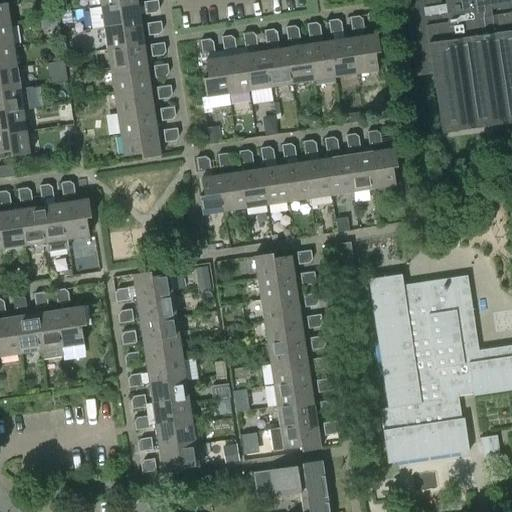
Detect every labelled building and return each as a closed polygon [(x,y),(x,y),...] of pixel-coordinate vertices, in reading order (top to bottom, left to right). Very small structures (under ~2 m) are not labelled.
[(119,10),(138,7),(136,0),(99,0),(100,7),(119,5),(119,10)] [(511,0),(403,0),(415,77),(433,75),(442,134),(511,123),(511,0)] [(157,1),(143,3),(145,15),(155,13),(159,9),(157,1)] [(0,26),(10,25),(7,4),(0,4),(0,26)] [(144,50),(138,7),(119,10),(119,5),(100,7),(107,50),(125,47),(126,52),(144,50)] [(358,17),(349,18),(352,32),(363,30),(362,19),(358,17)] [(337,20),(328,21),(330,35),(342,33),(340,22),(337,20)] [(161,22),(146,24),(148,36),(159,35),(162,31),(161,22)] [(316,23),(306,25),(309,39),(321,37),(319,26),(316,23)] [(0,48),(13,47),(10,25),(0,26),(0,48)] [(294,27),(285,28),(287,42),(299,40),(298,29),(294,27)] [(273,30),(264,31),(266,45),(278,44),(276,32),(273,30)] [(251,33),(242,35),(245,49),(257,47),(255,36),(251,33)] [(377,35),(356,38),(359,56),(354,57),(357,75),(378,72),(375,55),(380,54),(377,35)] [(230,37),(221,38),(223,52),(235,50),(233,39),(230,37)] [(356,38),(334,41),(337,60),(332,60),(335,79),(357,75),(354,57),(359,56),(356,38)] [(209,40),(200,42),(202,55),(214,54),(212,42),(209,40)] [(334,41),(313,45),(316,63),(311,64),(314,82),(335,79),(332,60),(337,60),(334,41)] [(164,44),(150,46),(151,58),(162,56),(165,52),(164,44)] [(313,45),(292,48),(294,66),(290,67),(292,85),(314,82),(311,64),(316,63),(313,45)] [(0,70),(16,68),(13,47),(0,48),(0,70)] [(125,47),(107,50),(110,72),(128,69),(129,74),(147,71),(144,50),(126,52),(125,47)] [(292,48),(270,51),(273,69),(268,70),(271,89),(292,85),(290,67),(294,66),(292,48)] [(270,51),(249,55),(252,73),(247,74),(250,92),(271,89),(268,70),(273,69),(270,51)] [(249,55),(228,58),(230,76),(226,77),(228,95),(250,92),(247,74),(252,73),(249,55)] [(230,76),(228,58),(206,61),(208,79),(203,79),(206,99),(228,95),(226,77),(230,76)] [(167,65),(153,67),(155,79),(165,78),(168,74),(167,65)] [(20,90),(16,68),(0,70),(0,88),(1,88),(1,93),(20,90)] [(128,69),(110,72),(113,93),(131,90),(132,95),(151,92),(147,71),(129,74),(128,69)] [(170,86),(156,89),(158,101),(168,99),(172,95),(170,86)] [(32,88),(20,90),(1,93),(1,88),(0,88),(0,110),(4,110),(5,114),(23,112),(35,110),(32,88)] [(154,114),(151,92),(132,95),(131,90),(113,93),(116,114),(135,112),(135,116),(154,114)] [(174,108),(160,110),(161,122),(172,120),(175,117),(174,108)] [(26,133),(23,112),(5,114),(4,110),(0,110),(0,132),(7,131),(8,136),(26,133)] [(135,112),(116,114),(120,136),(138,133),(139,138),(157,135),(154,114),(135,116),(135,112)] [(267,115),(263,120),(264,132),(276,131),(273,114),(267,115)] [(312,117),(307,120),(309,126),(314,128),(319,124),(318,118),(312,117)] [(209,128),(205,129),(208,145),(211,145),(212,144),(220,143),(218,127),(209,128)] [(177,129),(163,131),(165,143),(175,142),(178,138),(177,129)] [(7,131),(0,132),(0,154),(10,153),(11,158),(30,155),(26,133),(8,136),(7,131)] [(376,131),(367,133),(369,147),(381,145),(379,134),(376,131)] [(160,157),(157,135),(139,138),(138,133),(120,136),(123,158),(141,155),(142,160),(160,157)] [(354,135),(345,136),(347,150),(359,148),(358,137),(354,135)] [(333,138),(324,140),(326,153),(338,151),(336,140),(333,138)] [(312,141),(302,143),(305,157),(317,155),(315,144),(312,141)] [(290,145),(281,146),(283,160),(295,158),(293,147),(290,145)] [(269,148),(260,149),(262,163),(274,161),(272,150),(269,148)] [(394,149),(373,152),(375,170),(371,171),(373,190),(395,186),(393,168),(397,168),(394,149)] [(247,151),(238,153),(241,167),(252,165),(251,154),(247,151)] [(373,152),(351,155),(354,174),(349,174),(352,193),(373,190),(371,171),(375,170),(373,152)] [(226,155),(217,156),(219,170),(231,168),(229,157),(226,155)] [(351,155),(330,159),(333,177),(328,178),(331,196),(352,193),(349,174),(354,174),(351,155)] [(205,158),(196,159),(198,173),(210,171),(208,160),(205,158)] [(330,159),(308,162),(311,180),(307,181),(309,199),(331,196),(328,178),(333,177),(330,159)] [(308,162),(287,165),(290,183),(285,184),(288,202),(309,199),(307,181),(311,180),(308,162)] [(287,165),(266,168),(268,187),(264,187),(267,206),(288,202),(285,184),(290,183),(287,165)] [(12,166),(0,167),(0,179),(14,177),(12,166)] [(266,168),(244,171),(247,190),(242,190),(245,209),(267,206),(264,187),(268,187),(266,168)] [(244,171),(223,175),(226,193),(221,194),(224,212),(245,209),(242,190),(247,190),(244,171)] [(226,193),(223,175),(201,178),(204,195),(199,196),(202,215),(224,212),(221,194),(226,193)] [(70,182),(61,184),(63,198),(75,196),(73,185),(70,182)] [(48,185),(39,187),(41,201),(53,199),(52,188),(48,185)] [(27,189),(18,190),(20,204),(32,202),(30,191),(27,189)] [(5,192),(0,192),(0,207),(10,206),(9,194),(5,192)] [(89,200),(67,203),(69,221),(65,222),(68,241),(89,237),(86,220),(92,219),(89,200)] [(67,203),(45,207),(48,225),(43,225),(46,244),(48,254),(69,250),(68,241),(65,222),(69,221),(67,203)] [(45,207),(24,210),(27,228),(22,229),(25,247),(46,244),(43,225),(48,225),(45,207)] [(24,210),(3,213),(5,231),(1,232),(4,250),(25,247),(22,229),(27,228),(24,210)] [(334,246),(338,275),(354,272),(350,243),(334,246)] [(311,251),(297,253),(298,265),(309,263),(312,260),(311,251)] [(276,281),(294,278),(291,256),(273,259),(272,254),(254,257),(257,279),(275,276),(276,281)] [(314,272),(300,274),(302,286),(312,285),(315,281),(314,272)] [(154,298),(172,295),(169,275),(152,278),(151,273),(132,276),(135,296),(154,294),(154,298)] [(297,300),(294,278),(276,281),(275,276),(257,279),(260,300),(279,298),(279,302),(297,300)] [(473,397),(479,396),(479,395),(511,389),(511,346),(469,353),(467,344),(477,342),(466,277),(434,282),(435,293),(404,297),(401,276),(368,281),(368,282),(370,282),(390,408),(387,408),(388,410),(400,408),(403,428),(383,431),(388,465),(397,463),(396,461),(459,452),(460,454),(469,452),(464,419),(461,419),(459,409),(452,410),(451,402),(458,401),(458,397),(472,395),(473,397)] [(118,291),(114,295),(116,304),(130,301),(128,289),(118,291)] [(64,290),(55,292),(57,306),(69,304),(67,293),(64,290)] [(43,294),(33,295),(36,309),(48,307),(46,296),(43,294)] [(154,294),(135,296),(139,318),(157,315),(158,320),(176,317),(172,295),(154,298),(154,294)] [(317,294),(303,296),(305,308),(315,306),(319,303),(317,294)] [(21,297),(12,298),(14,312),(26,310),(24,299),(21,297)] [(304,342),(297,300),(279,302),(279,298),(260,300),(267,343),(285,340),(286,345),(304,342)] [(83,308),(61,311),(63,330),(59,330),(61,349),(84,345),(81,328),(86,327),(83,308)] [(121,312),(118,316),(119,324),(133,322),(131,310),(121,312)] [(61,311),(40,315),(42,333),(38,333),(40,352),(42,360),(63,357),(61,349),(59,330),(63,330),(61,311)] [(40,315),(18,318),(21,336),(16,337),(19,355),(40,352),(38,333),(42,333),(40,315)] [(157,315),(139,318),(142,339),(160,336),(161,341),(179,338),(176,317),(158,320),(157,315)] [(320,315),(306,317),(308,329),(319,328),(322,324),(320,315)] [(18,318),(0,320),(0,357),(19,355),(16,337),(21,336),(18,318)] [(124,333),(121,337),(122,346),(136,344),(134,332),(124,333)] [(182,359),(179,338),(161,341),(160,336),(142,339),(145,360),(163,358),(164,362),(182,359)] [(324,336),(310,339),(311,351),(322,349),(325,345),(324,336)] [(307,364),(304,342),(286,345),(285,340),(267,343),(270,365),(288,362),(289,367),(307,364)] [(124,358),(125,367),(139,365),(138,353),(127,354),(124,358)] [(163,358),(145,360),(148,382),(167,379),(167,384),(185,381),(182,359),(164,362),(163,358)] [(327,358),(313,360),(315,372),(325,371),(328,367),(327,358)] [(310,385),(307,364),(289,367),(288,362),(270,365),(273,386),(292,383),(292,388),(310,385)] [(131,376),(127,380),(128,388),(143,386),(141,374),(131,376)] [(167,379),(148,382),(152,403),(170,400),(171,405),(189,402),(185,381),(167,384),(167,379)] [(330,380),(316,382),(318,394),(328,392),(332,388),(330,380)] [(292,383),(273,386),(277,407),(294,405),(295,409),(313,406),(310,385),(292,388),(292,383)] [(134,397),(131,401),(132,410),(146,408),(144,396),(134,397)] [(192,424),(189,402),(171,405),(170,400),(152,403),(155,424),(173,422),(174,426),(192,424)] [(333,401),(319,403),(321,415),(332,413),(335,409),(333,401)] [(317,428),(313,406),(295,409),(294,405),(277,407),(280,429),(298,426),(298,430),(317,428)] [(137,419),(134,423),(135,432),(149,430),(148,417),(137,419)] [(195,445),(192,424),(174,426),(173,422),(155,424),(158,446),(176,443),(177,448),(195,445)] [(337,422),(323,424),(325,436),(335,435),(338,431),(337,422)] [(298,426),(280,429),(283,451),(301,448),(302,453),(320,450),(317,428),(298,430),(298,426)] [(141,440),(137,444),(139,453),(153,451),(151,438),(141,440)] [(199,468),(195,445),(177,448),(176,443),(158,446),(162,469),(179,466),(180,471),(199,468)] [(234,444),(222,446),(225,460),(237,459),(234,444)] [(500,462),(498,447),(490,449),(491,454),(482,456),(484,465),(500,462)] [(140,465),(142,474),(156,472),(154,460),(144,461),(140,465)] [(297,467),(253,474),(257,500),(299,494),(302,511),(329,511),(322,462),(301,465),(302,469),(298,470),(297,467)]
